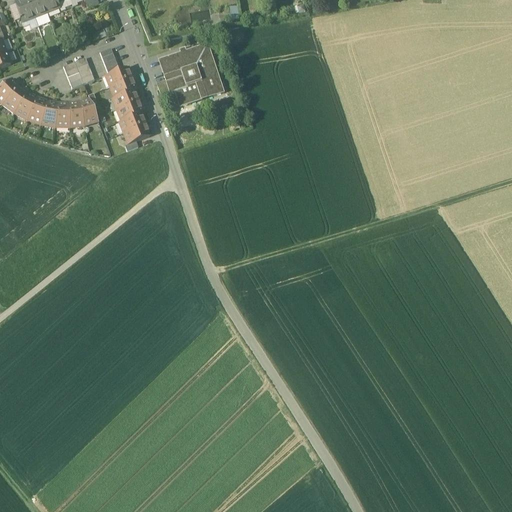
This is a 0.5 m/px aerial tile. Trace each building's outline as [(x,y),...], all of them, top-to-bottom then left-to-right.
[(47,15),(40,0),(29,0),(27,1),(35,20),(38,29),(50,24),(47,15)] [(57,5),(54,0),(40,0),(47,15),(59,10),(57,5)] [(68,0),(69,0),(72,9),(77,7),(76,6),(84,2),(83,0),(68,0)] [(27,1),(15,6),(16,8),(21,22),(22,25),(35,20),(27,1)] [(96,1),(85,5),(87,11),(98,7),(96,1)] [(21,22),(16,8),(10,10),(15,23),(19,21),(20,22),(21,22)] [(232,21),(241,20),(240,9),(231,10),(232,21)] [(35,20),(22,25),(24,29),(31,26),(33,31),(38,29),(35,20)] [(186,55),(182,56),(181,54),(159,62),(166,84),(158,86),(162,99),(175,94),(179,109),(191,106),(190,103),(201,100),(202,102),(203,102),(202,99),(213,96),(213,98),(224,94),(215,67),(213,68),(209,54),(211,54),(208,45),(185,53),(186,55)] [(111,50),(99,55),(102,60),(113,56),(111,50)] [(6,54),(0,55),(0,70),(11,66),(9,64),(10,63),(8,56),(7,56),(6,54)] [(113,56),(102,60),(104,66),(115,61),(113,56)] [(85,60),(74,65),(76,70),(87,66),(85,60)] [(115,61),(104,66),(106,71),(117,67),(115,61)] [(74,65),(63,69),(65,74),(76,70),(74,65)] [(87,66),(76,70),(78,76),(90,71),(87,66)] [(117,67),(106,71),(108,77),(119,73),(117,67)] [(76,70),(65,74),(67,80),(78,76),(76,70)] [(108,77),(106,78),(111,89),(130,82),(128,77),(129,77),(127,70),(119,73),(108,77)] [(90,71),(78,76),(81,81),(92,77),(90,71)] [(78,76),(67,80),(69,86),(81,81),(78,76)] [(92,77),(81,81),(83,87),(94,82),(92,77)] [(81,81),(69,86),(72,91),(83,87),(81,81)] [(130,82),(111,89),(115,100),(134,93),(136,93),(133,85),(131,86),(130,82)] [(12,87),(9,83),(0,90),(0,104),(2,108),(4,106),(17,91),(13,87),(12,87)] [(17,91),(4,106),(15,115),(26,98),(27,96),(22,93),(18,90),(17,91)] [(115,100),(113,101),(117,112),(137,105),(135,100),(136,100),(134,93),(115,100)] [(15,115),(14,116),(27,123),(28,121),(36,103),(30,100),(30,101),(26,98),(15,115)] [(41,103),(36,102),(36,103),(28,121),(41,126),(46,107),(47,105),(41,103)] [(89,102),(83,104),(83,105),(79,106),(79,107),(83,127),(97,123),(89,102)] [(137,105),(117,112),(122,123),(141,116),(143,116),(140,109),(138,109),(137,105)] [(51,108),(46,107),(41,126),(40,128),(55,130),(55,128),(57,108),(51,107),(51,108)] [(62,107),(57,107),(57,108),(55,128),(69,129),(68,110),(68,107),(62,107)] [(73,109),(68,110),(69,129),(69,131),(83,129),(83,127),(79,107),(73,108),(73,109)] [(122,123),(120,124),(124,135),(144,128),(142,123),(143,123),(141,116),(122,123)] [(144,128),(124,135),(129,147),(136,144),(149,139),(147,132),(145,132),(144,128)] [(129,147),(125,148),(127,154),(138,150),(136,144),(129,147)]
